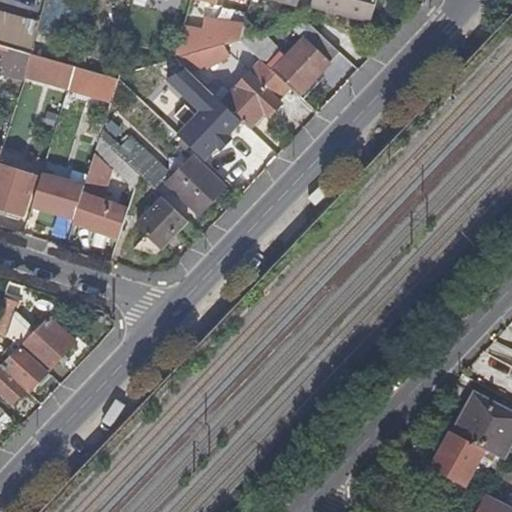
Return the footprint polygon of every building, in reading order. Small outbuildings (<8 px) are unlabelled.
[(378,0),(314,0),(312,10),(371,26),(378,0)] [(0,47),(31,57),(40,24),(0,13),(0,47)] [(301,100),(342,56),(316,31),(275,75),(291,90),(301,100)] [(23,81),(31,57),(0,47),(0,61),(9,64),(6,76),(23,81)] [(208,52),(176,61),(189,73),(211,63),(208,52)] [(69,87),(75,70),(73,69),(31,57),(23,81),(28,83),(31,76),(69,87)] [(242,123),(250,131),(265,115),(268,119),(280,107),(277,103),(291,90),(275,75),(263,64),(231,97),(214,81),(206,90),(213,96),(242,123)] [(178,139),(204,163),(242,123),(213,96),(201,109),(208,115),(201,122),(190,112),(182,119),(190,126),(178,139)] [(99,139),(96,151),(131,185),(130,188),(135,189),(139,178),(127,166),(99,139)] [(127,166),(139,178),(155,193),(170,176),(141,150),(127,166)] [(95,154),(85,185),(102,190),(109,168),(95,154)] [(0,210),(21,217),(33,178),(3,169),(5,161),(0,159),(0,210)] [(198,214),(223,189),(193,160),(169,185),(198,214)] [(41,175),(31,207),(74,221),(82,195),(84,189),(41,175)] [(102,190),(85,185),(84,189),(82,195),(99,200),(102,190)] [(74,221),(73,224),(118,238),(127,209),(99,200),(82,195),(74,221)] [(160,250),(187,222),(161,199),(136,227),(160,250)] [(1,304),(0,306),(0,336),(4,337),(13,308),(1,304)] [(50,321),(23,349),(47,372),(74,344),(50,321)] [(23,349),(2,371),(25,392),(27,394),(47,372),(23,349)] [(2,371),(0,368),(0,396),(10,407),(25,392),(2,371)] [(456,437),(496,459),(504,463),(511,446),(511,416),(472,395),(465,408),(470,411),(456,437)] [(465,408),(451,434),(456,437),(470,411),(465,408)] [(456,437),(451,434),(432,469),(465,486),(470,476),(483,482),(496,459),(456,437)] [(511,511),(486,498),(477,511),(511,511)]
